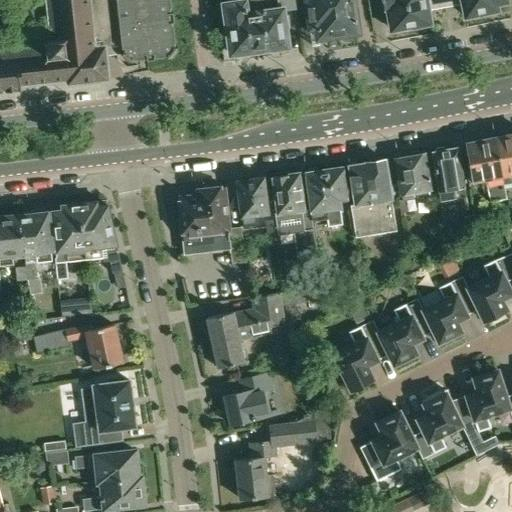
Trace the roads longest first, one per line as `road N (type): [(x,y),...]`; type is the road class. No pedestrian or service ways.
road 1 (primary): [(511,52),(114,111)]
road 2 (primary): [(119,156),(278,138),(511,94)]
road 3 (residential): [(188,511),(175,398),(119,156)]
road 4 (residential): [(324,511),(338,492),(356,412),(511,341)]
